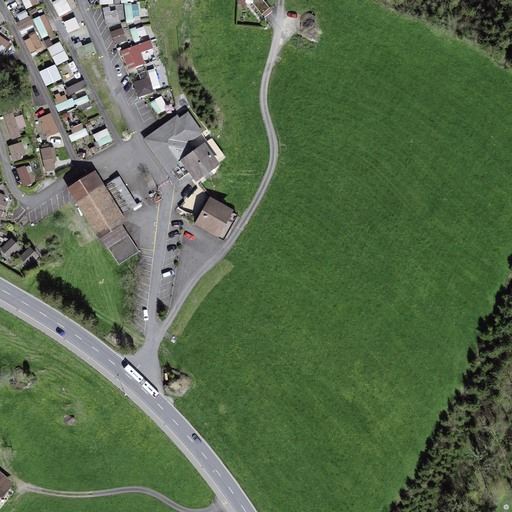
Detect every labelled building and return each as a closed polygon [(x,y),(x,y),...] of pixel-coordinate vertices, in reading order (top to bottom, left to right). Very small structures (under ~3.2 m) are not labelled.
[(56,0),(52,2),(60,17),(73,10),(67,0),(56,0)] [(140,21),(140,4),(125,4),(126,21),(140,21)] [(24,8),(14,13),(23,28),(33,22),(24,8)] [(104,10),(106,24),(119,22),(117,8),(104,10)] [(173,22),(173,9),(161,9),(161,22),(173,22)] [(34,19),(42,39),(54,34),(46,14),(34,19)] [(64,22),(68,33),(80,28),(76,17),(64,22)] [(132,30),(134,38),(146,35),(145,27),(132,30)] [(115,44),(127,41),(124,28),(112,31),(115,44)] [(30,54),(43,49),(38,33),(24,38),(30,54)] [(0,34),(0,53),(2,55),(11,42),(0,34)] [(129,70),(158,58),(150,39),(121,51),(129,70)] [(48,48),(57,66),(69,59),(60,42),(48,48)] [(46,86),(62,80),(56,65),(40,71),(46,86)] [(150,77),(134,82),(138,98),(155,93),(150,77)] [(74,99),(67,100),(67,93),(55,95),(57,111),(75,109),(74,99)] [(75,99),(77,109),(91,107),(89,97),(75,99)] [(162,97),(151,102),(157,114),(167,108),(162,97)] [(51,113),(38,119),(47,138),(59,132),(51,113)] [(22,136),(19,128),(27,126),(23,114),(6,119),(11,139),(22,136)] [(188,114),(151,140),(179,180),(190,172),(183,162),(193,155),(189,150),(191,149),(187,143),(201,132),(188,114)] [(74,141),(88,136),(84,123),(70,128),(74,141)] [(94,134),(100,147),(113,141),(107,128),(94,134)] [(23,142),(9,145),(12,161),(27,158),(23,142)] [(59,168),(54,146),(41,149),(46,172),(59,168)] [(203,149),(187,161),(198,176),(214,164),(203,149)] [(18,168),(22,186),(34,184),(30,165),(18,168)] [(72,190),(119,264),(138,253),(120,225),(126,221),(96,174),(72,190)] [(237,216),(210,201),(203,214),(200,212),(195,221),(225,238),(237,216)] [(1,250),(10,258),(21,245),(12,237),(1,250)] [(20,257),(29,266),(40,255),(30,246),(20,257)] [(0,497),(9,487),(0,480),(0,497)]
